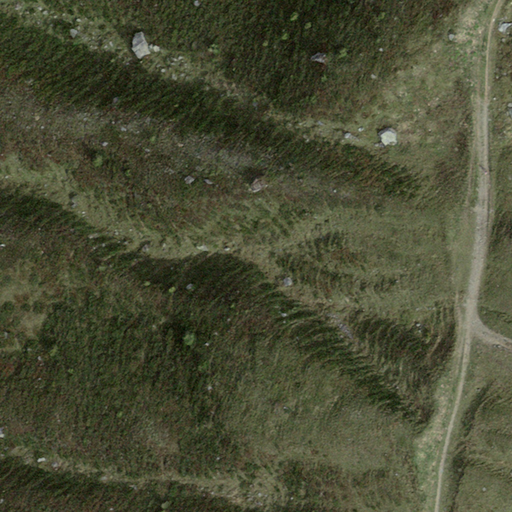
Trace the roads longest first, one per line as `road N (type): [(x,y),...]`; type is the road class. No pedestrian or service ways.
road 1 (track): [(467,342),(484,196),(487,71),(503,0)]
road 2 (track): [(432,511),(467,342)]
